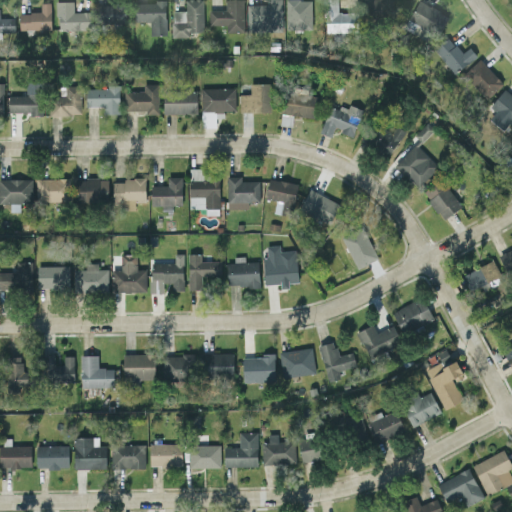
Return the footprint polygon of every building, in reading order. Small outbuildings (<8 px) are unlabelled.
[(73,0),(56,1),(57,29),(90,28),(89,10),(73,11),(73,0)] [(190,36),(190,31),(203,31),(203,0),(185,0),(185,10),(176,9),(175,36),(190,36)] [(209,9),(209,25),(226,24),(226,31),(244,30),(243,0),(226,0),(226,9),(209,9)] [(248,0),(249,27),(281,26),(280,0),(248,0)] [(312,28),(311,0),(285,0),(285,29),(312,28)] [(392,12),(392,0),(373,0),(373,13),(392,12)] [(448,14),(418,0),(408,20),(438,35),(448,14)] [(50,29),(50,1),(40,2),(40,11),(19,12),(19,29),(50,29)] [(338,12),(337,1),(329,1),(330,31),(354,31),(353,11),(338,12)] [(150,34),(163,34),(162,2),(135,2),(135,20),(149,20),(150,34)] [(97,22),(125,22),(126,3),(98,3),(97,22)] [(14,16),(0,16),(0,31),(15,31),(14,16)] [(461,52),(448,36),(433,48),(454,73),(476,55),(469,46),(461,52)] [(487,98),(503,81),(478,58),(462,75),(487,98)] [(9,111),(30,111),(30,114),(41,114),(41,80),(25,81),(26,94),(8,95),(9,111)] [(239,111),(271,111),(271,82),(250,83),(250,93),(239,93),(239,111)] [(159,113),(158,83),(143,83),(143,90),(124,90),(124,110),(146,109),(146,113),(159,113)] [(80,114),(80,85),(65,85),(65,95),(49,94),(49,114),(80,114)] [(102,113),(120,113),(119,86),(85,86),(86,106),(102,105),(102,113)] [(235,87),(201,87),(201,110),(235,110),(235,87)] [(511,126),(511,94),(504,88),(488,106),(511,126)] [(197,113),(197,90),(163,90),(163,113),(197,113)] [(316,93),(282,90),(280,113),(314,116),(316,93)] [(331,103),(319,131),(331,136),(334,128),(352,135),(363,109),(349,103),(346,110),(331,103)] [(414,134),(418,139),(394,164),(418,187),(439,166),(417,145),(433,128),(426,121),(414,134)] [(387,155),(405,131),(396,124),(390,133),(379,125),(368,141),(387,155)] [(182,203),(181,175),(167,175),(167,184),(151,185),(151,205),(161,205),(161,208),(174,207),(174,203),(182,203)] [(259,180),(241,180),(241,175),(227,175),(227,202),(238,202),(238,207),(248,207),(248,201),(259,201),(259,180)] [(66,177),(36,178),(37,201),(66,200),(66,177)] [(107,177),(76,178),(76,202),(108,201),(107,177)] [(32,178),(0,178),(0,202),(31,203),(32,178)] [(145,178),(113,178),(112,202),(121,202),(121,209),(135,209),(135,201),(145,201),(145,178)] [(273,211),(292,214),(297,182),(269,178),(265,197),(275,199),(273,211)] [(441,219),(460,207),(441,178),(422,191),(441,219)] [(340,203),(310,187),(299,208),(329,224),(340,203)] [(377,257),(362,225),(341,235),(356,267),(377,257)] [(265,283),(280,283),(281,287),(289,287),(288,282),(297,281),(296,249),(279,250),(279,244),(263,244),(265,283)] [(511,247),(499,254),(508,273),(511,271),(511,247)] [(183,289),(183,252),(174,253),(174,262),(150,262),(150,292),(164,292),(164,282),(172,282),(172,289),(183,289)] [(146,290),(145,268),(137,268),(136,253),(120,253),(120,268),(112,269),(113,291),(146,290)] [(200,260),(200,253),(188,253),(188,289),(201,289),(201,275),(220,276),(220,260),(200,260)] [(227,262),(227,285),(259,285),(258,259),(235,259),(235,262),(227,262)] [(481,290),(503,280),(493,259),(461,274),(469,291),(479,286),(481,290)] [(32,261),(11,260),(11,271),(0,271),(0,288),(31,288),(32,261)] [(108,291),(107,268),(98,268),(97,262),(85,262),(85,268),(73,268),(73,292),(108,291)] [(37,265),(38,288),(68,287),(68,265),(37,265)] [(403,333),(433,318),(422,295),(391,310),(403,333)] [(357,330),(369,357),(401,342),(392,324),(376,332),(372,323),(357,330)] [(327,380),(340,377),(338,369),(355,365),(352,351),(337,354),(334,340),(318,344),(327,380)] [(511,342),(501,348),(511,370),(511,342)] [(314,373),(312,347),(279,349),(281,375),(314,373)] [(438,354),(441,364),(451,361),(448,351),(438,354)] [(122,353),(123,378),(154,378),(154,352),(122,353)] [(233,352),(204,352),(205,377),(233,376),(233,352)] [(162,353),(161,379),(192,380),(192,354),(162,353)] [(74,380),(73,355),(63,355),(64,363),(54,363),(54,354),(43,354),(43,381),(74,380)] [(97,354),(80,354),(81,386),(113,386),(113,367),(98,367),(97,354)] [(274,354),(242,355),(243,381),(275,380),(274,354)] [(21,355),(6,355),(7,386),(25,385),(25,369),(21,370),(21,355)] [(444,408),(462,399),(451,377),(462,372),(456,360),(442,367),(439,361),(424,368),(444,408)] [(412,426),(440,411),(430,391),(419,396),(418,393),(400,403),(412,426)] [(366,416),(378,441),(404,429),(395,409),(382,415),(380,410),(366,416)] [(364,440),(363,414),(333,415),(335,441),(364,440)] [(224,446),(224,465),(257,465),(257,431),(238,431),(238,446),(224,446)] [(262,463),(295,462),(294,439),(278,440),(277,433),(267,433),(268,441),(262,442),(262,463)] [(301,460),(323,458),(320,435),(298,438),(301,460)] [(106,467),(105,443),(97,444),(97,436),(73,437),(74,468),(106,467)] [(149,443),(149,465),(182,465),(181,442),(149,443)] [(145,467),(144,443),(110,444),(111,468),(145,467)] [(220,443),(189,443),(189,466),(219,466),(220,443)] [(0,466),(31,466),(30,444),(0,444),(0,466)] [(68,466),(68,444),(36,445),(36,467),(68,466)] [(471,464),(486,494),(508,484),(511,492),(511,472),(501,450),(471,464)] [(436,483),(447,503),(461,496),(466,505),(483,497),(468,467),(436,483)] [(420,504),(416,494),(401,501),(405,511),(442,511),(436,497),(420,504)]
